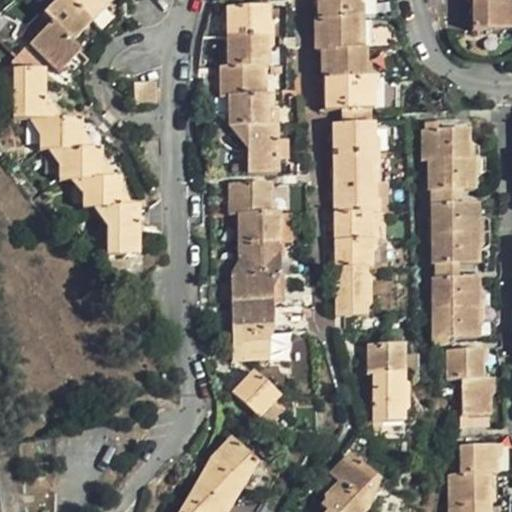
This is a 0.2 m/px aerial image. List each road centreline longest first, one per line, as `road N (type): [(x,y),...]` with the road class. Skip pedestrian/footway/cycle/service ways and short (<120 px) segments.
road 1 (residential): [(116,511),(156,463),(189,391),(173,117),(193,0)]
road 2 (residential): [(416,0),(425,38),(457,83),(511,87)]
